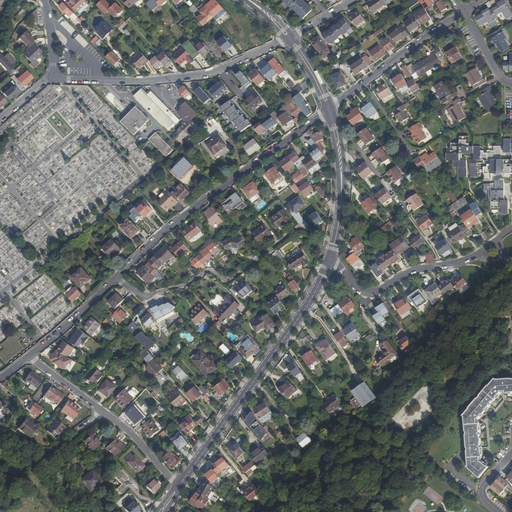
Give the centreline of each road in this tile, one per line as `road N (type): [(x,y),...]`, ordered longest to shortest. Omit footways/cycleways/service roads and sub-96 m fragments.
road 1 (secondary): [(330,258),(309,302),(179,485)]
road 2 (residential): [(117,277),(161,234),(326,112)]
road 3 (residential): [(286,40),(196,75),(55,78)]
road 4 (residential): [(28,356),(132,433),(179,485)]
road 5 (residential): [(330,258),(358,290),(373,293),(413,270),(487,254)]
road 6 (residential): [(332,107),(463,13)]
